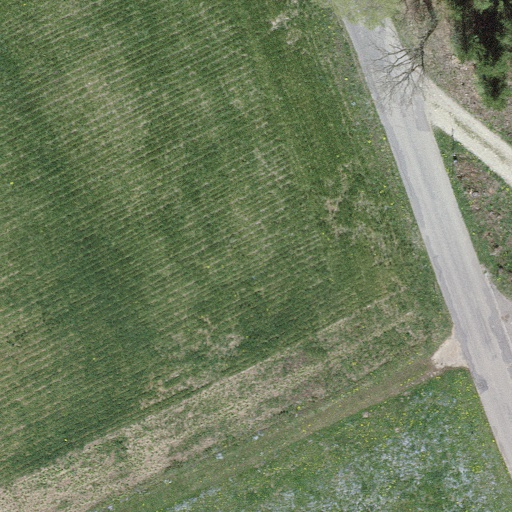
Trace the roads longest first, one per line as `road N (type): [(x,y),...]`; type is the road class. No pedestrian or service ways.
road 1 (residential): [(387,91),(511,408)]
road 2 (track): [(387,91),(511,183)]
